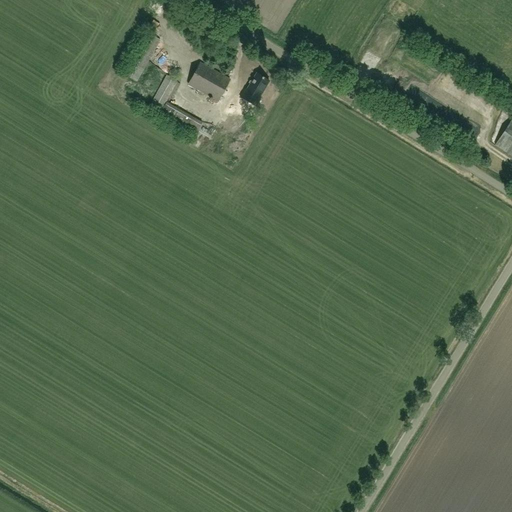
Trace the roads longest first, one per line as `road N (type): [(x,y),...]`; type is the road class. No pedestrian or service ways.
road 1 (unclassified): [(511,194),(192,0)]
road 2 (unclassified): [(361,511),(511,263)]
